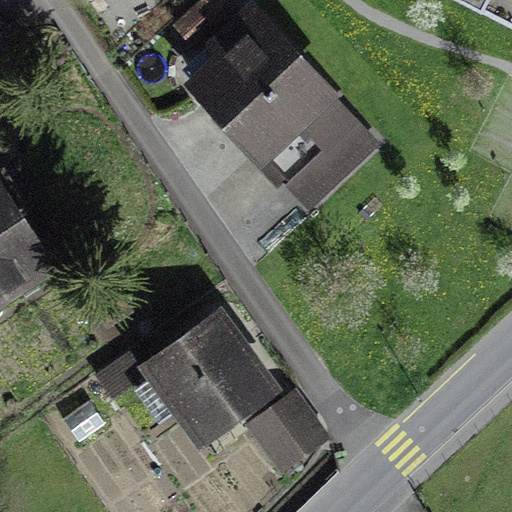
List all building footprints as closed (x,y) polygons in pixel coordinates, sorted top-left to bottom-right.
[(511,0),(440,0),(511,37),(511,0)] [(285,190),(310,213),(383,146),(254,4),(209,48),(218,58),(183,89),(262,174),(272,165),(289,186),(285,190)] [(0,315),(60,277),(0,184),(0,315)] [(144,368),(139,371),(147,382),(203,456),(244,426),(284,478),(332,442),(296,390),(287,397),(221,311),(144,368)] [(139,371),(144,368),(133,353),(94,377),(114,405),(147,382),(139,371)] [(106,425),(90,402),(63,421),(79,443),(106,425)]
